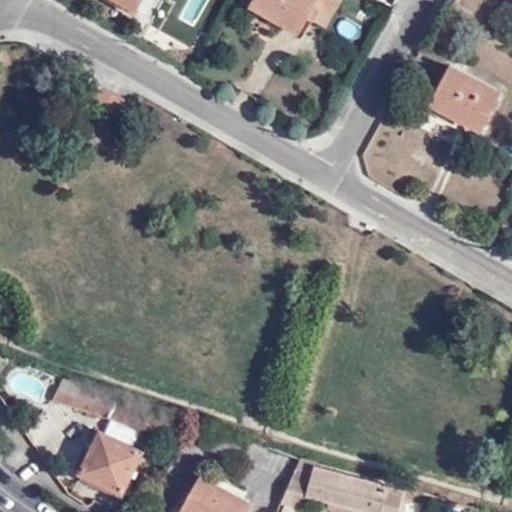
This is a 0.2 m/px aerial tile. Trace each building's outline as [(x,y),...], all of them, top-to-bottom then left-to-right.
[(108,0),(135,14),(142,0),(108,0)] [(251,0),(253,1),(275,12),(272,19),(296,32),(304,17),(324,28),(339,1),(338,0),(251,0)] [(275,12),(253,1),(249,6),(272,19),(275,12)] [(453,109),(449,116),(480,132),(501,92),(452,65),(434,98),(453,109)] [(116,116),(123,101),(100,87),(92,102),(116,116)] [(447,120),(449,116),(453,109),(434,98),(428,109),(447,120)] [(28,360),(11,353),(6,367),(23,374),(28,360)] [(118,397),(101,392),(67,384),(57,405),(112,420),(116,407),(118,397)] [(164,422),(167,412),(150,407),(118,397),(116,407),(164,422)] [(116,407),(112,420),(161,434),(164,422),(116,407)] [(251,439),(210,426),(203,447),(245,460),(251,439)] [(124,491),(144,450),(103,430),(83,472),(124,491)] [(251,439),(245,460),(267,467),(273,446),(251,439)] [(273,446),(267,467),(266,471),(282,475),(290,451),(273,446)] [(298,469),(284,500),(304,506),(309,493),(378,511),(398,511),(404,489),(315,466),(314,472),(298,469)] [(169,511),(246,511),(254,498),(199,473),(190,490),(182,486),(169,511)]
